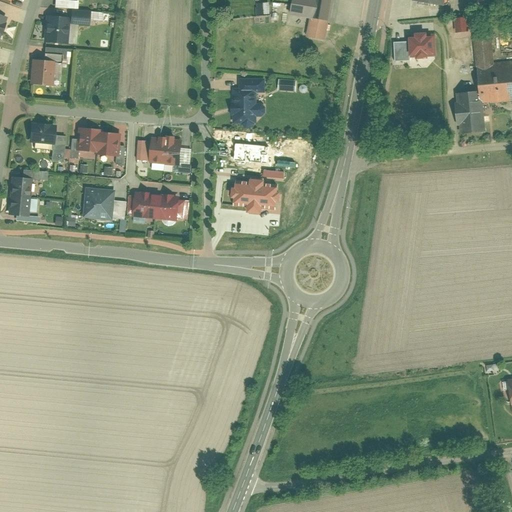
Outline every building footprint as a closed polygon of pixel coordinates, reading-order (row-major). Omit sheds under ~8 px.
[(293,0),(291,15),(309,18),(305,39),(326,42),(332,0),(293,0)] [(268,2),(256,3),(257,16),(269,15),(268,2)] [(72,17),(48,15),(46,42),(70,43),(72,17)] [(458,18),(459,32),(472,31),(471,17),(458,18)] [(406,42),(392,42),(393,62),(407,62),(407,55),(434,55),(433,35),(406,36),(406,42)] [(494,37),(471,38),(475,92),(457,93),(459,134),(485,133),(483,103),(511,101),(511,58),(496,60),(494,37)] [(56,61),(34,58),(32,84),(54,87),(56,61)] [(264,77),(239,78),(239,88),(233,88),(233,124),(243,123),(247,127),(253,127),(257,123),(257,116),(265,116),(264,104),(258,104),(258,93),(265,93),(264,77)] [(299,91),(300,80),(282,79),(282,91),(299,91)] [(57,125),(34,123),(32,144),(55,146),(57,125)] [(97,154),(99,133),(81,131),(79,152),(97,154)] [(120,135),(99,133),(97,154),(118,156),(120,135)] [(188,142),(154,139),(152,162),(186,165),(188,142)] [(269,146),(235,143),(233,162),(268,165),(269,146)] [(12,178),(11,197),(29,198),(30,180),(12,178)] [(279,184),(236,180),(232,212),(275,217),(279,184)] [(116,192),(86,189),(83,217),(114,220),(116,192)] [(184,197),(138,192),(135,215),(181,220),(184,197)] [(29,198),(11,197),(10,215),(27,216),(29,198)] [(511,379),(501,381),(502,391),(508,391),(510,412),(511,411),(511,379)]
